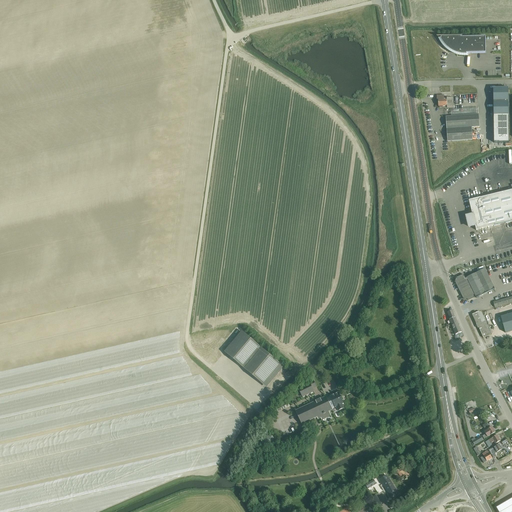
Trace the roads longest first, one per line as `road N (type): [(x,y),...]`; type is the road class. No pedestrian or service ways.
road 1 (track): [(210,367),(189,347),(186,332),(232,39)]
road 2 (primary): [(468,511),(426,271)]
road 3 (track): [(383,0),(232,39),(213,0)]
road 4 (primary): [(426,271),(398,88)]
road 5 (unclassified): [(440,267),(410,86)]
road 6 (unclassified): [(511,420),(440,267)]
